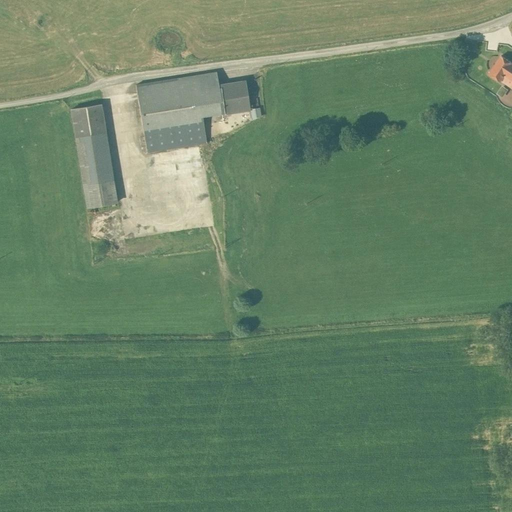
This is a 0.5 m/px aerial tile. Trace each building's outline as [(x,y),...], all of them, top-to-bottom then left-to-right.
[(511,61),(501,54),(489,72),(501,80),(511,86),(511,61)] [(215,71),(135,84),(146,151),(206,142),(201,116),(221,112),(217,87),(215,71)] [(217,87),(221,112),(222,112),(248,108),(244,80),(234,81),(234,84),(217,87)] [(100,103),(70,108),(75,135),(104,130),(100,103)] [(252,116),(262,114),(259,105),(250,107),(252,116)] [(104,130),(75,135),(86,206),(116,201),(104,130)]
